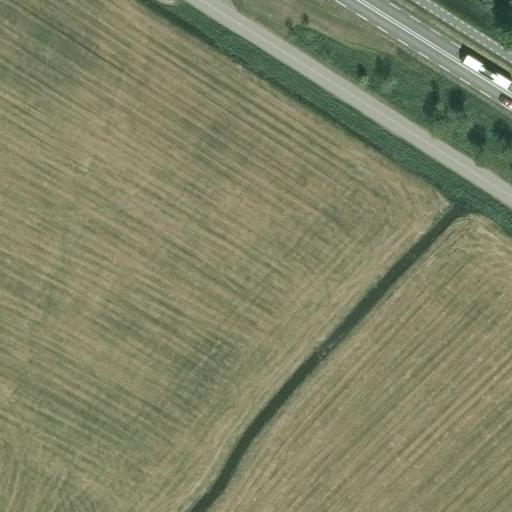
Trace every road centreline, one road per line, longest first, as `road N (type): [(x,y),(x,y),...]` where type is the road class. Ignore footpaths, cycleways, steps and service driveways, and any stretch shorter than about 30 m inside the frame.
road 1 (unclassified): [(511,201),(198,1)]
road 2 (primary): [(511,101),(355,0)]
